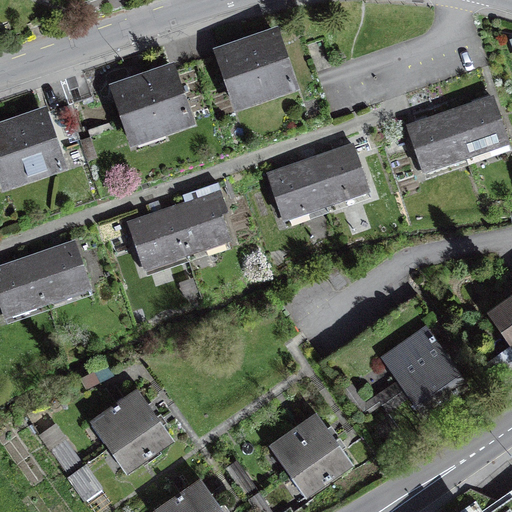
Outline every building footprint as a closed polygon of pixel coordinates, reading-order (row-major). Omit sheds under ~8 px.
[(276,33),(218,52),(234,97),(267,85),(270,95),(294,86),(276,33)] [(172,68),(114,87),(130,132),(162,121),(165,130),(190,122),(172,68)] [(493,99),(451,114),(465,156),(508,142),(493,99)] [(44,112),(0,127),(0,169),(3,177),(35,166),(38,175),(63,166),(44,112)] [(465,156),(451,114),(408,128),(422,170),(465,156)] [(354,147),(311,161),(325,204),(369,189),(354,147)] [(283,219),(325,204),(311,161),(268,176),(283,219)] [(194,202),(172,210),(186,252),(228,237),(216,201),(223,198),(218,183),(190,192),(194,202)] [(172,210),(129,224),(143,266),(186,252),(172,210)] [(32,258),(47,300),(89,286),(75,243),(32,258)] [(47,300),(32,258),(0,268),(0,302),(4,315),(47,300)] [(427,328),(435,322),(419,299),(407,307),(423,331),(427,328)] [(511,343),(511,299),(491,314),(511,343)] [(411,339),(423,331),(407,307),(395,315),(411,339)] [(400,347),(411,339),(395,315),(383,323),(400,347)] [(392,352),(400,347),(383,323),(372,331),(388,355),(392,352)] [(400,347),(392,352),(409,376),(400,383),(424,417),(468,386),(427,328),(423,331),(411,339),(400,347)] [(376,363),(388,355),(372,331),(360,340),(376,363)] [(365,371),(376,363),(360,340),(348,348),(365,371)] [(353,379),(365,371),(348,348),(336,356),(353,379)] [(341,387),(353,379),(336,356),(325,364),(341,387)] [(108,447),(155,414),(138,390),(91,423),(108,447)] [(173,440),(155,414),(108,447),(126,472),(173,440)] [(270,447),(288,472),(334,439),(317,414),(270,447)] [(334,439),(288,472),(305,497),(352,464),(334,439)] [(66,440),(52,450),(68,473),(82,463),(66,440)] [(85,466),(69,477),(85,500),(101,489),(85,466)] [(207,511),(219,505),(201,480),(156,511),(207,511)]
